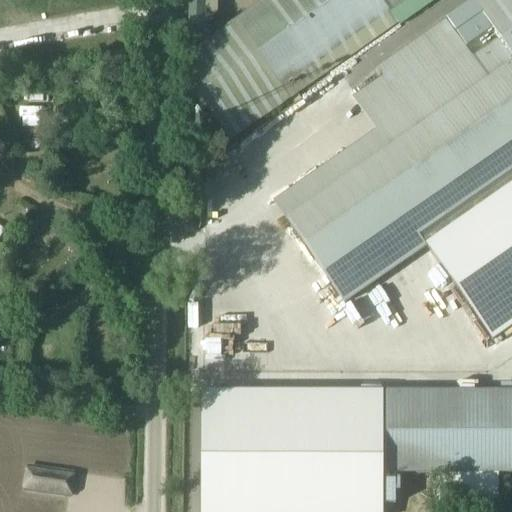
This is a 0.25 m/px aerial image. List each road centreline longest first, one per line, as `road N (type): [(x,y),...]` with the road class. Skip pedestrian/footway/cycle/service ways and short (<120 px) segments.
road 1 (unclassified): [(151,511),(154,0)]
road 2 (unknown): [(207,224),(467,0)]
road 3 (unknown): [(207,224),(270,264),(349,351),(379,362),(485,360)]
